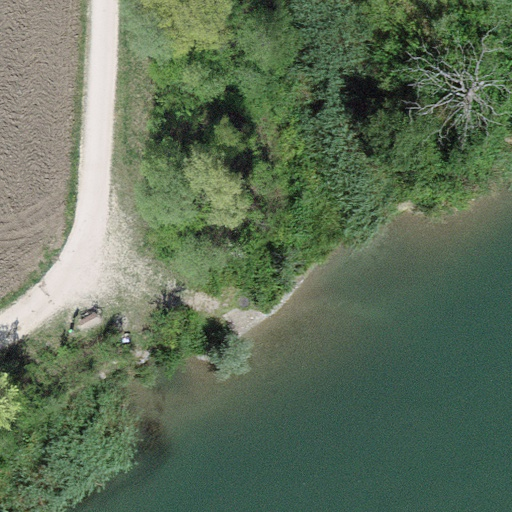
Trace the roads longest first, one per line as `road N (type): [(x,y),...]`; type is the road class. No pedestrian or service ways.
road 1 (track): [(94,245),(104,0)]
road 2 (track): [(94,245),(75,285),(0,346)]
